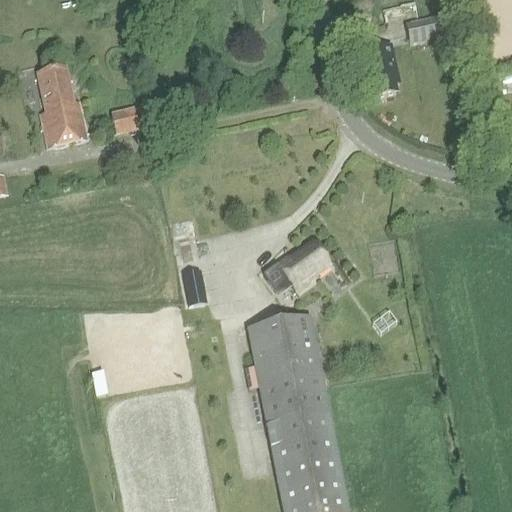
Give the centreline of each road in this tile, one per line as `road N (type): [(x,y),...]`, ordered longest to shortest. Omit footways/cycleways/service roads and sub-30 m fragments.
road 1 (unclassified): [(511,189),(433,172),(359,133),(341,98),(318,0)]
road 2 (track): [(341,98),(60,159)]
